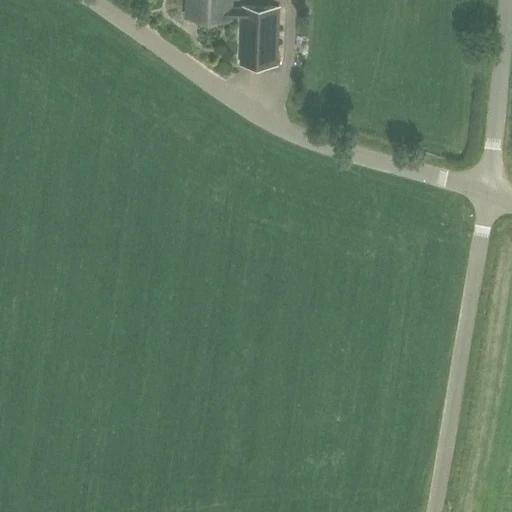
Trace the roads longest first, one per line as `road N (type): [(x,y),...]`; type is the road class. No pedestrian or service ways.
road 1 (unclassified): [(487,191),(307,140),(248,111),(91,0)]
road 2 (unclassified): [(434,511),(487,191)]
road 3 (unclassified): [(487,191),(506,0)]
